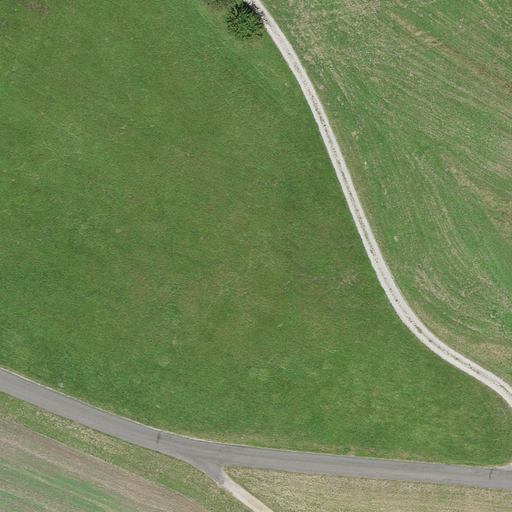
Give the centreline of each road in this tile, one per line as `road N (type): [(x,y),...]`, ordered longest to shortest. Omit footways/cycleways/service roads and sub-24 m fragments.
road 1 (unclassified): [(0,383),(126,433),(209,455),(511,481)]
road 2 (track): [(511,401),(438,353),(394,307),(304,90),(245,0)]
